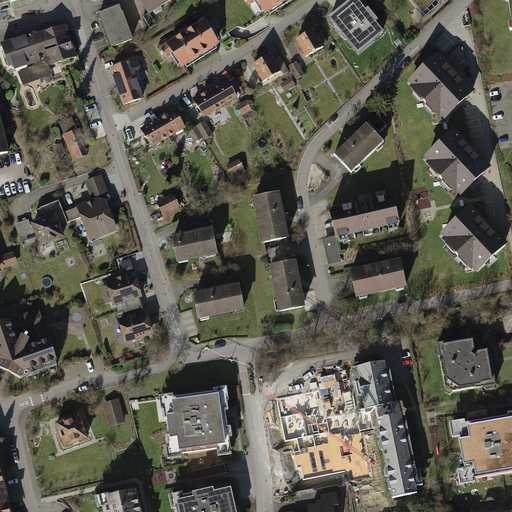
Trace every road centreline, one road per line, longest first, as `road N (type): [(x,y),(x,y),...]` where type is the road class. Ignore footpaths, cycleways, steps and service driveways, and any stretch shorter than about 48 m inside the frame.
road 1 (residential): [(327,325),(301,189),(311,149),(468,0)]
road 2 (residential): [(109,130),(322,0)]
road 3 (residential): [(178,353),(109,130)]
road 4 (residential): [(327,325),(511,284)]
road 5 (residential): [(4,412),(97,377),(163,367),(178,353)]
road 6 (residential): [(262,511),(239,347)]
road 7 (residential): [(109,130),(69,15)]
